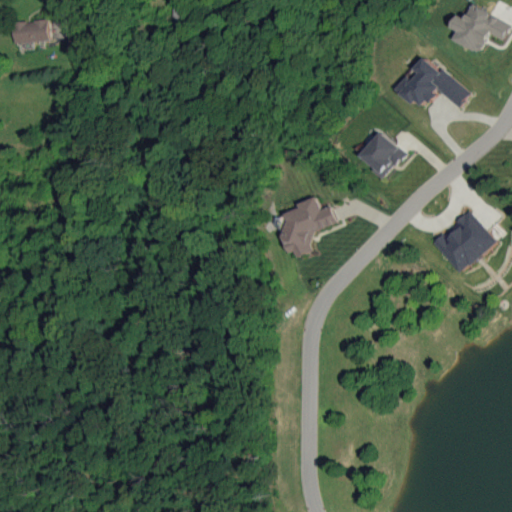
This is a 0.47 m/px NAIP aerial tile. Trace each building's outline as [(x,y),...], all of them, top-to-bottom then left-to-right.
[(175,0),(175,24),(192,24),(192,0),(175,0)] [(506,40),(511,26),(511,22),(474,5),(468,18),(460,14),(454,27),(460,30),(455,39),(483,52),(491,33),(506,40)] [(53,41),(52,19),(17,21),(18,42),(53,41)] [(473,92),(429,55),(414,72),(400,88),(424,109),(441,90),(460,107),(473,92)] [(385,177),(409,155),(388,132),(363,154),(385,177)] [(341,223),(335,205),(324,209),(319,196),(300,203),(302,208),(282,215),(297,258),(317,251),(310,234),(341,223)] [(500,240),(472,210),(437,243),(465,273),(500,240)]
